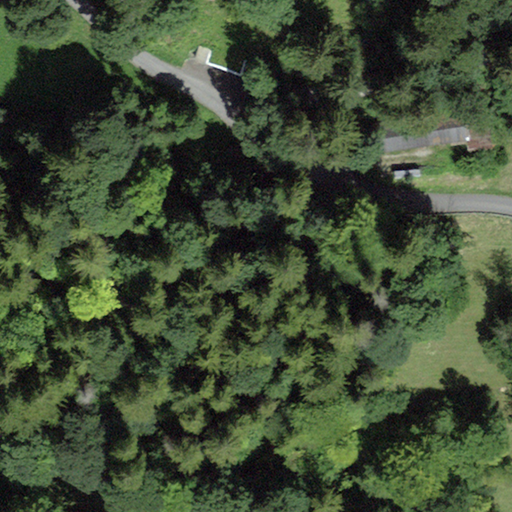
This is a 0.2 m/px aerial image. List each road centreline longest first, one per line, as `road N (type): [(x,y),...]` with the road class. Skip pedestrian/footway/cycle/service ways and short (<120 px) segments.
road 1 (residential): [(511,207),(391,198),(352,185),(121,41),(74,0)]
road 2 (track): [(511,47),(253,124)]
